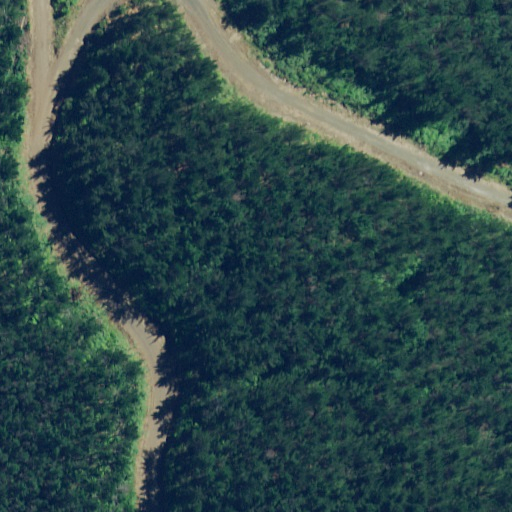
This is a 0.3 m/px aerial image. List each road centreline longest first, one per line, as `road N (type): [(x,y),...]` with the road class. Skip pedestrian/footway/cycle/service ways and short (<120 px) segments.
road 1 (track): [(157,511),(162,410),(153,355),(49,209),(36,164),(36,134),(51,91),(76,26),(96,0)]
road 2 (track): [(187,0),(260,83),(511,200)]
